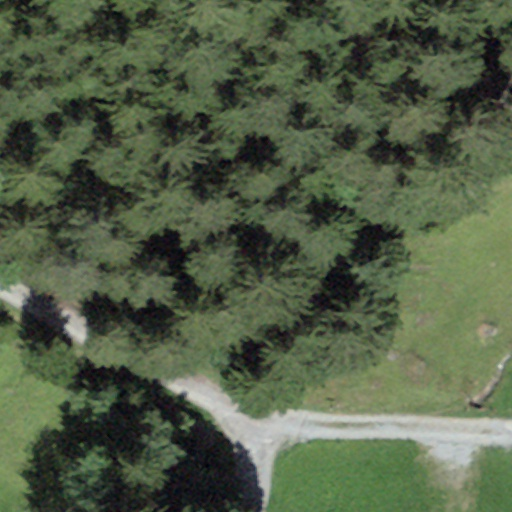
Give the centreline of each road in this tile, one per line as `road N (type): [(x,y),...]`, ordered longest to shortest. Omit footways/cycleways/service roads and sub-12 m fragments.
road 1 (track): [(0,282),(194,386),(248,428),(255,467),(250,511)]
road 2 (track): [(248,428),(404,421),(511,429)]
